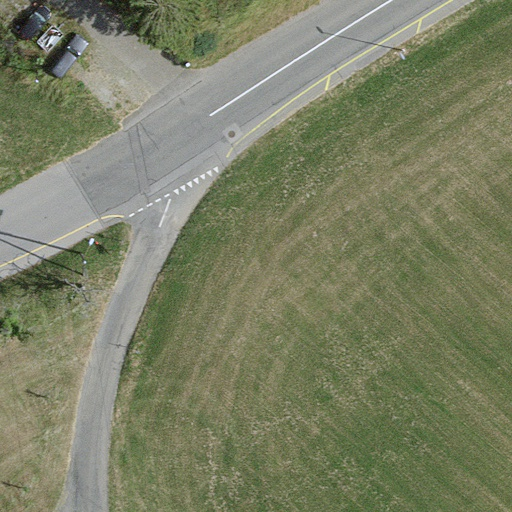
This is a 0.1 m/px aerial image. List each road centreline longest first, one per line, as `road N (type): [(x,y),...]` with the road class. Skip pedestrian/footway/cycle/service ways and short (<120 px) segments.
road 1 (unclassified): [(90,511),(92,421),(183,140)]
road 2 (tertiary): [(406,0),(183,140)]
road 3 (tertiary): [(0,234),(183,140)]
